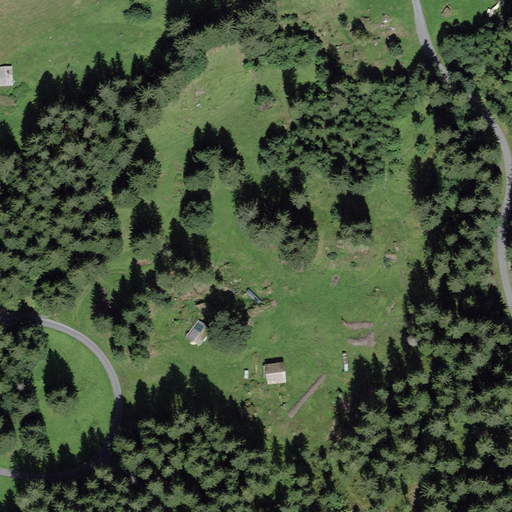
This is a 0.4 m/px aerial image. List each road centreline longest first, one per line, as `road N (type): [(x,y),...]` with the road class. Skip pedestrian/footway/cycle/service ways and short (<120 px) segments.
road 1 (residential): [(511,303),(498,243),(510,176),(506,145),(433,57),(415,0)]
road 2 (residential): [(0,316),(72,330),(105,360),(120,412),(103,459)]
